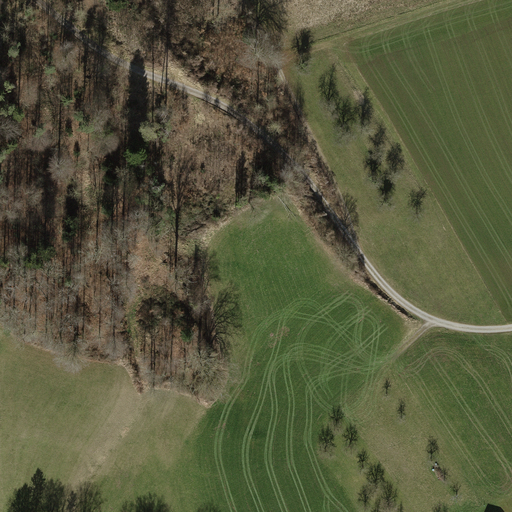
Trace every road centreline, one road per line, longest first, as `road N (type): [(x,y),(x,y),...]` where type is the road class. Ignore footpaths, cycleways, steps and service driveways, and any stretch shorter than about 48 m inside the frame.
road 1 (track): [(511,328),(427,318),(372,274),(244,0)]
road 2 (track): [(362,258),(313,185),(253,124),(114,56),(36,0)]
road 3 (track): [(274,62),(469,0)]
